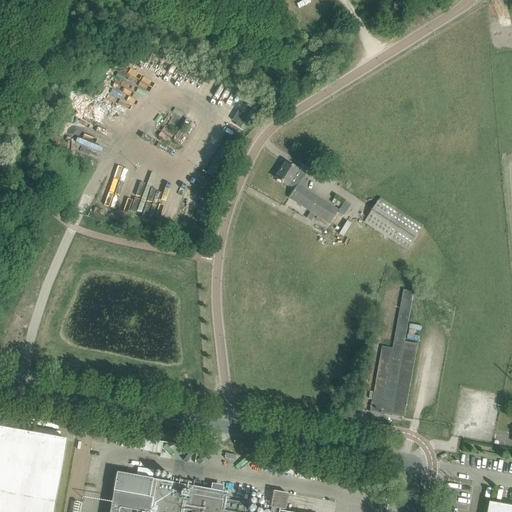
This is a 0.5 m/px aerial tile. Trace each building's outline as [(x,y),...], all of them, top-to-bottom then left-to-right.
[(180,79),(175,89),(186,96),(192,86),(180,79)] [(87,109),(85,117),(102,121),(104,113),(87,109)] [(168,142),(174,135),(165,128),(159,135),(168,142)] [(206,173),(216,179),(238,142),(228,136),(206,173)] [(297,170),(286,162),(275,178),(287,186),(287,185),(294,190),(289,198),(310,212),(306,218),(311,221),(315,215),(329,224),(338,210),(297,184),(297,185),(290,180),(297,170)] [(374,209),(365,223),(408,250),(423,227),(381,199),(374,209)] [(370,411),(370,412),(392,416),(392,415),(404,418),(418,344),(405,342),(414,292),(403,290),(393,349),(382,347),(372,402),(372,401),(370,411)] [(0,511),(52,511),(66,441),(0,428),(0,511)] [(131,436),(129,448),(160,453),(162,442),(131,436)] [(264,461),(262,469),(292,474),(293,467),(264,461)] [(139,476),(154,477),(154,468),(139,467),(139,476)] [(336,483),(338,474),(326,471),(324,481),(336,483)] [(284,511),(279,511),(279,509),(284,510),(287,494),(273,491),(270,508),(271,508),(270,511),(244,511),(247,504),(226,500),(227,493),(222,492),(210,490),(163,481),(116,473),(113,491),(114,491),(110,511),(284,511)] [(511,511),(511,506),(490,502),(488,511),(511,511)]
